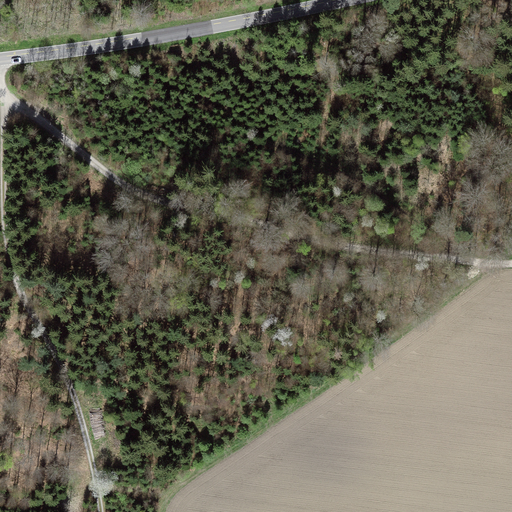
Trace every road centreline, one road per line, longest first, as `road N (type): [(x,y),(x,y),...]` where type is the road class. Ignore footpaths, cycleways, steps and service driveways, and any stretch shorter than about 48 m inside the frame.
road 1 (track): [(511,264),(321,242),(135,191),(4,98)]
road 2 (tertiary): [(338,0),(0,59)]
road 3 (track): [(97,511),(67,385),(6,264),(0,213)]
